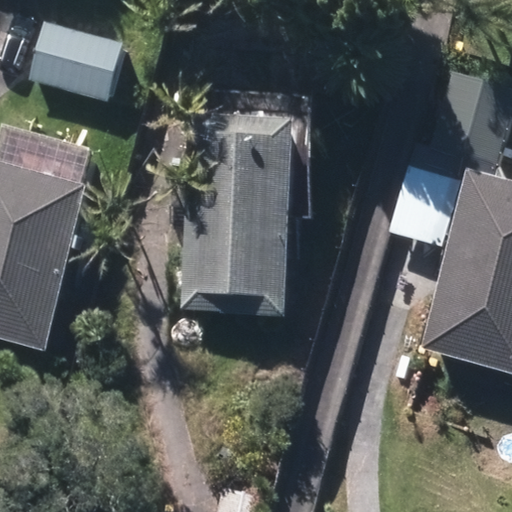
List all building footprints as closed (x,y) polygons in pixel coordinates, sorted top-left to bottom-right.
[(33,84),(112,108),(130,49),(49,27),(33,84)] [(339,95),(357,96),(357,45),(339,45),(339,95)] [(435,155),(497,174),(511,126),(511,92),(458,77),(435,155)] [(181,315),(288,321),(297,124),(190,120),(181,315)] [(0,341),(50,354),(92,190),(0,167),(0,341)] [(393,237),(445,253),(464,185),(412,171),(393,237)] [(425,354),(511,376),(511,186),(471,176),(425,354)] [(271,511),(274,500),(220,487),(213,511),(271,511)]
